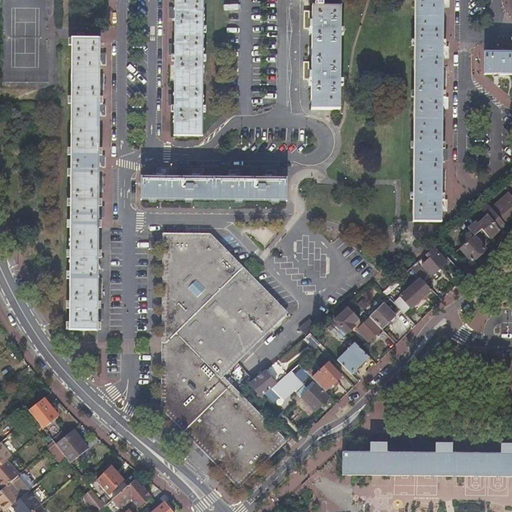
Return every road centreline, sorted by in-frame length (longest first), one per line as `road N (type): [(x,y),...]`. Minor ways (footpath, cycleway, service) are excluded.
road 1 (residential): [(511,253),(433,321),(409,356),(244,511)]
road 2 (residential): [(209,161),(320,155),(324,129),(285,116)]
road 3 (tertiary): [(0,269),(44,347),(97,405)]
road 4 (residential): [(128,219),(290,216)]
road 5 (residential): [(149,161),(149,0)]
road 6 (residential): [(121,0),(124,160)]
road 7 (residential): [(128,219),(129,375)]
road 8 (tertiary): [(123,429),(210,511)]
